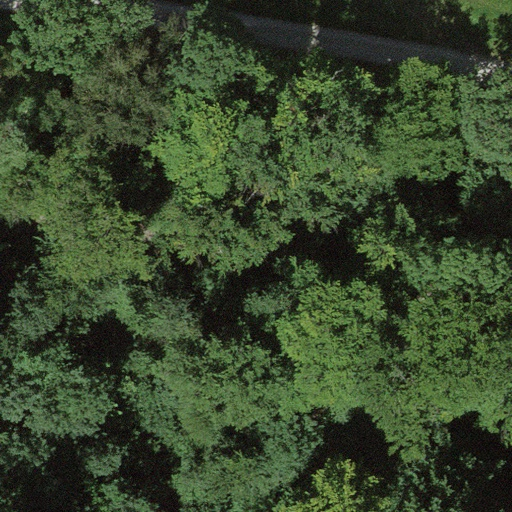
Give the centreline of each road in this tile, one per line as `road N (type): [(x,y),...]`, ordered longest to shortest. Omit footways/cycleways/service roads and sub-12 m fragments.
road 1 (track): [(511,317),(210,251),(0,225)]
road 2 (track): [(511,77),(206,22),(13,0)]
